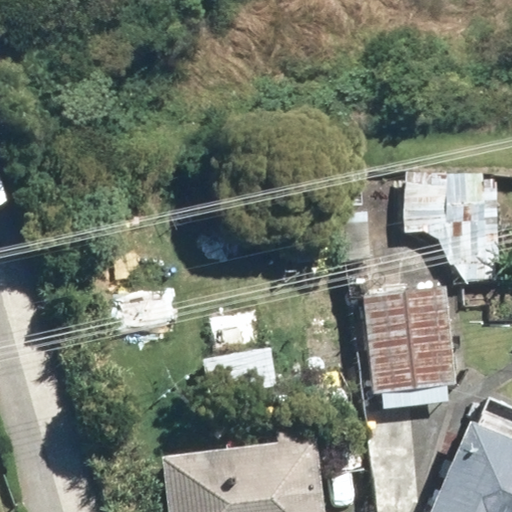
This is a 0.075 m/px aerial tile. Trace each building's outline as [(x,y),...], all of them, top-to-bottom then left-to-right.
[(402,236),(453,239),(452,260),(464,261),(463,282),(503,285),(509,180),(406,174),(402,236)] [(393,400),(394,412),(451,407),(450,395),(467,394),(458,298),(374,305),(382,401),(393,400)] [(267,351),(267,325),(212,326),(214,393),(281,391),(280,351),(267,351)] [(511,511),(511,433),(481,419),(439,511),(511,511)] [(327,511),(322,448),(179,459),(183,511),(327,511)]
